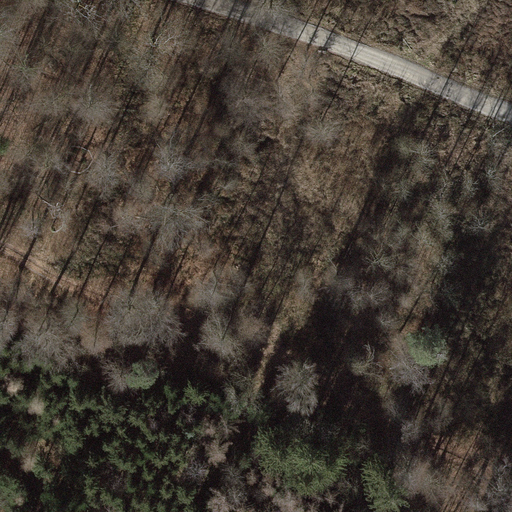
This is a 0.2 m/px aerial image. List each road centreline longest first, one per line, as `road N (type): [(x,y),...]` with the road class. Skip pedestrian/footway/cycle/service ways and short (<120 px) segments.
road 1 (track): [(0,241),(89,293),(167,321),(433,450),(511,507)]
road 2 (track): [(208,0),(511,114)]
